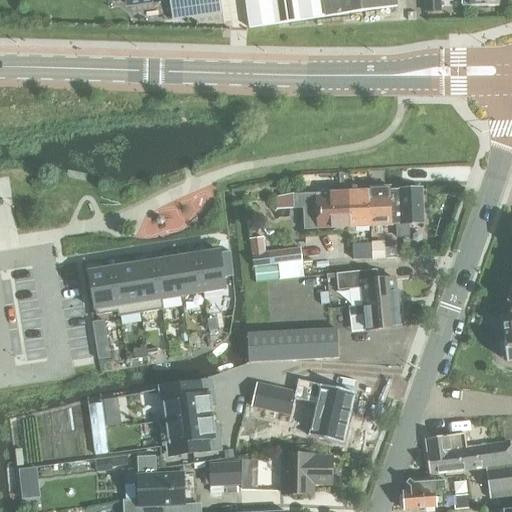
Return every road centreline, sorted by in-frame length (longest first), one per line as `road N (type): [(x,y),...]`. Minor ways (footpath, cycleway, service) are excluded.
road 1 (tertiary): [(0,67),(362,76)]
road 2 (residential): [(417,397),(511,122)]
road 3 (tertiary): [(511,54),(362,76)]
road 4 (tertiary): [(362,76),(511,83)]
road 5 (unknown): [(361,179),(489,190)]
road 6 (residential): [(376,511),(417,397)]
